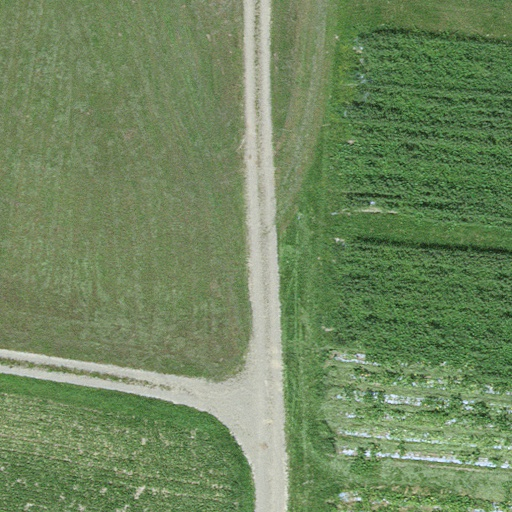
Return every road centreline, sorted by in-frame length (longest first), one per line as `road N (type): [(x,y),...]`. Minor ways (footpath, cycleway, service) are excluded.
road 1 (track): [(280,511),(254,93),(256,0)]
road 2 (track): [(0,352),(271,397)]
